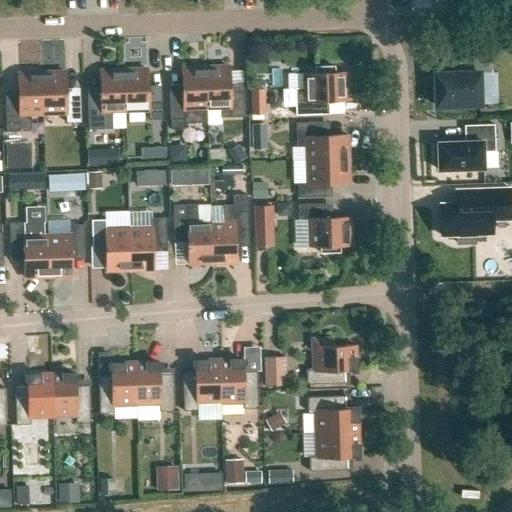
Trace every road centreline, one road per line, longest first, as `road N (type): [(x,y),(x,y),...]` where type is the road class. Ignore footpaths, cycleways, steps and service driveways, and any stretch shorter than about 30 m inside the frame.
road 1 (residential): [(0,324),(405,296)]
road 2 (residential): [(0,30),(380,16)]
road 3 (residential): [(405,296),(400,69),(380,16)]
road 4 (residential): [(415,511),(405,296)]
